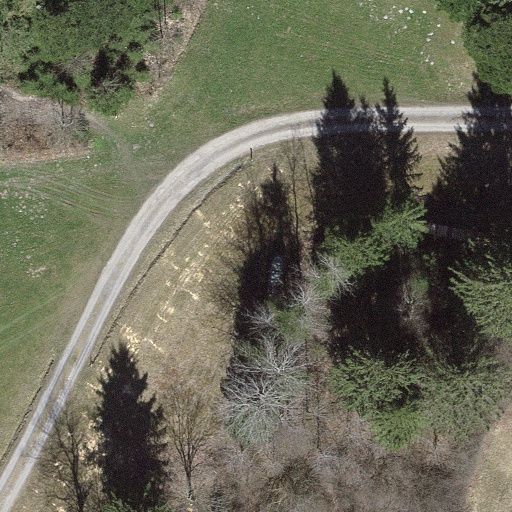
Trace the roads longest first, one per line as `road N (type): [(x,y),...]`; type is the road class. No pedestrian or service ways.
road 1 (track): [(511,132),(327,135),(227,168),(178,220)]
road 2 (track): [(178,220),(14,511)]
